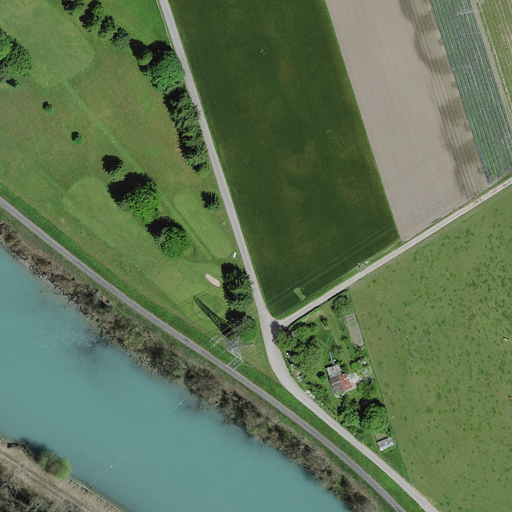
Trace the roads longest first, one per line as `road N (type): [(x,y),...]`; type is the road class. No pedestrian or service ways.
road 1 (unclassified): [(427,511),(291,386),(277,362),(162,0)]
road 2 (track): [(270,331),(511,178)]
